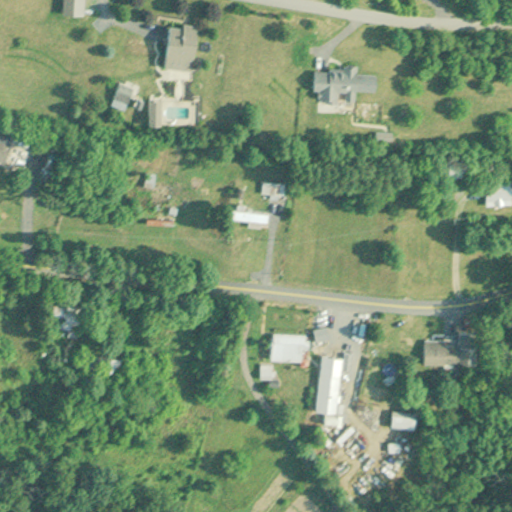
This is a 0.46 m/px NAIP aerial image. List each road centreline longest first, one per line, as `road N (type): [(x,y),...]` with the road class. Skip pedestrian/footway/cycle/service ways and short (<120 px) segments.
road 1 (residential): [(0,261),(458,308),(511,290)]
road 2 (residential): [(511,16),(395,23),(250,0)]
